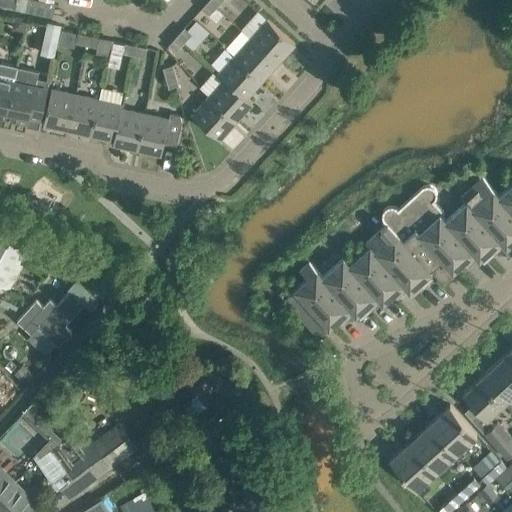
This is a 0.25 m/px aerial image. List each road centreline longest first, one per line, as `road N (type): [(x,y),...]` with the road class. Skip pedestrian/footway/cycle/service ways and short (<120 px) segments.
road 1 (residential): [(335,52),(204,192),(0,142)]
road 2 (residential): [(483,298),(345,359),(365,408),(440,350)]
